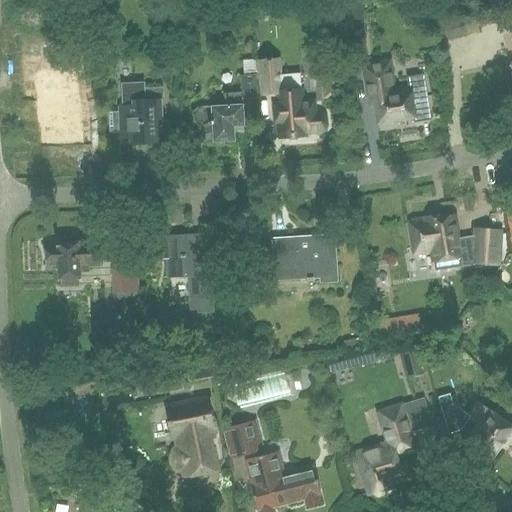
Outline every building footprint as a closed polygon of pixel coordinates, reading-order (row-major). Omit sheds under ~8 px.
[(263,19),(262,0),(251,0),(252,19),(263,19)] [(349,0),(350,12),(363,11),(362,0),(349,0)] [(484,8),(488,25),(500,22),(496,5),(484,8)] [(461,14),(434,19),(438,43),(466,37),(461,14)] [(114,53),(113,29),(99,29),(100,53),(114,53)] [(352,34),(353,54),(366,53),(365,33),(352,34)] [(281,58),(258,59),(260,98),(275,98),(276,106),(275,106),(276,121),(279,121),(280,137),(304,136),(304,133),(320,132),(324,131),(325,127),(325,121),(323,117),(319,116),(315,116),(314,103),(303,104),(302,75),(281,76),(281,58)] [(389,60),(363,64),(370,104),(376,103),(380,130),(397,127),(396,121),(414,118),(414,122),(431,119),(423,74),(407,77),(408,85),(394,87),(389,60)] [(83,64),(33,66),(34,93),(45,93),(84,91),(83,64)] [(224,92),(224,105),(211,106),(211,107),(197,108),(192,112),(192,122),(198,128),(194,134),(197,142),(204,144),(213,141),(213,142),(234,141),(234,127),(244,127),(243,99),(258,98),(257,74),(240,75),(240,92),(224,92)] [(108,111),(109,133),(121,133),(121,138),(137,137),(137,143),(161,142),(160,101),(164,101),(163,87),(121,89),(122,107),(120,107),(120,111),(108,111)] [(84,91),(45,93),(47,132),(57,132),(58,139),(86,137),(84,91)] [(453,215),(409,221),(414,254),(431,252),(434,270),(477,264),(499,265),(501,231),(473,229),(473,236),(457,238),(453,215)] [(159,240),(152,240),(153,261),(167,260),(167,262),(166,262),(167,271),(168,271),(168,278),(187,277),(189,314),(215,312),(212,272),(200,273),(198,235),(158,237),(159,240)] [(318,283),(338,282),(335,235),(271,238),(274,281),(317,279),(318,283)] [(79,287),(79,277),(78,271),(87,270),(87,265),(99,265),(98,243),(85,243),(85,240),(46,242),(47,264),(59,264),(59,278),(59,288),(79,287)] [(138,255),(111,257),(113,293),(140,291),(138,255)] [(146,368),(141,332),(124,334),(128,359),(134,358),(136,369),(146,368)] [(228,339),(208,343),(210,352),(215,375),(235,371),(228,339)] [(399,355),(405,378),(423,372),(417,350),(399,355)] [(184,358),(189,382),(215,376),(215,375),(210,352),(184,358)] [(478,425),(463,444),(485,461),(506,435),(511,434),(511,419),(501,421),(479,403),(470,415),(461,411),(459,407),(454,408),(450,395),(438,397),(449,434),(460,429),(469,418),(478,425)] [(376,411),(387,444),(356,454),(368,493),(373,491),(377,495),(383,493),(385,488),(391,486),(390,484),(408,478),(404,465),(397,467),(395,459),(419,452),(412,431),(433,425),(425,398),(376,411)] [(206,399),(167,406),(173,439),(176,439),(179,449),(177,451),(176,451),(174,455),(174,457),(174,461),(176,462),(183,461),(185,473),(217,467),(213,446),(211,446),(209,438),(215,437),(214,433),(213,434),(206,399)] [(222,428),(230,459),(265,450),(256,419),(222,428)] [(321,506),(318,495),(320,494),(314,468),(285,475),(280,454),(245,463),(249,480),(248,480),(256,510),(258,510),(259,511),(273,511),(272,506),(304,498),(307,509),(321,506)] [(88,491),(84,475),(40,487),(46,511),(53,511),(60,510),(57,499),(88,491)]
